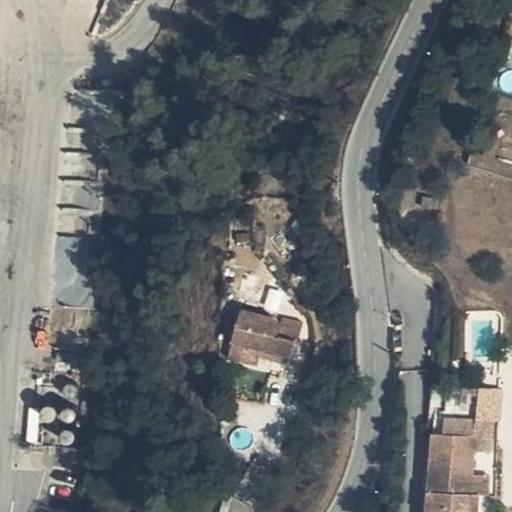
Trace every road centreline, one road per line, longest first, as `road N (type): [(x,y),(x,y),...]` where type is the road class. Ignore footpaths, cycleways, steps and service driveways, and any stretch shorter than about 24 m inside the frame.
road 1 (unclassified): [(343,511),(368,454),(375,388),(357,166),(431,0)]
road 2 (unknown): [(5,511),(38,94)]
road 3 (unknown): [(372,293),(403,286),(415,291),(421,313),(420,404),(405,511)]
road 4 (unknown): [(38,94),(126,65),(156,42),(178,0)]
